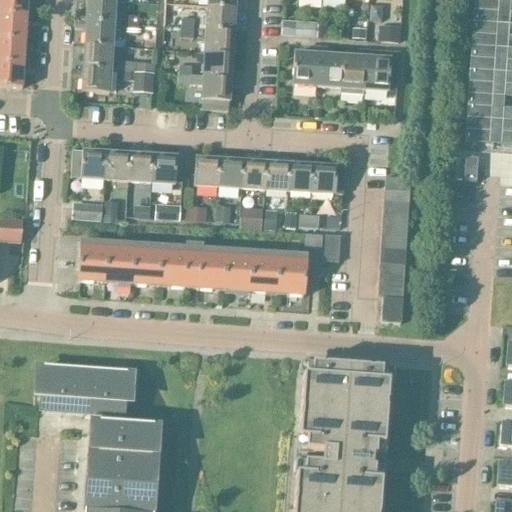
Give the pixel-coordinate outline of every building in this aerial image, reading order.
[(0,0),(0,16),(27,18),(28,0),(0,0)] [(208,0),(208,9),(235,11),(235,0),(208,0)] [(511,0),(473,0),(464,144),(511,147),(511,110),(502,110),(503,98),(511,98),(511,0)] [(87,2),(86,25),(114,27),(116,4),(87,2)] [(208,9),(206,33),(233,34),(235,11),(208,9)] [(0,16),(0,39),(25,41),(27,18),(0,16)] [(126,17),(125,27),(138,28),(138,18),(126,17)] [(180,21),(180,30),(193,31),(194,21),(180,21)] [(293,24),(293,38),(316,40),(317,25),(293,24)] [(86,25),(84,49),(113,50),(114,27),(86,25)] [(125,27),(124,36),(137,37),(138,28),(125,27)] [(378,29),(377,44),(397,46),(398,46),(399,46),(399,44),(400,30),(378,29)] [(193,41),(193,31),(180,30),(179,40),(193,41)] [(352,40),(364,41),(365,32),(352,31),(352,40)] [(206,33),(205,56),(232,57),(233,34),(206,33)] [(0,39),(0,62),(24,64),(25,41),(0,39)] [(295,53),(292,86),(317,88),(320,47),(310,47),(309,54),(295,53)] [(320,47),(317,88),(341,90),(343,56),(327,55),(327,48),(320,47)] [(84,49),(83,71),(112,72),(112,73),(124,73),(154,75),(154,66),(137,64),(112,63),(113,50),(84,49)] [(343,56),(341,90),(342,90),(342,94),(364,95),(367,51),(358,50),(357,57),(343,56)] [(367,51),(364,95),(365,95),(366,91),(389,93),(391,60),(375,59),(376,51),(367,51)] [(205,56),(203,78),(231,79),(232,57),(205,56)] [(0,62),(0,88),(22,90),(24,64),(0,62)] [(177,67),(177,76),(192,77),(192,68),(180,67),(177,67)] [(83,71),(81,95),(110,96),(112,73),(112,72),(83,71)] [(124,73),(124,82),(135,83),(134,94),(153,95),(155,75),(154,75),(124,73)] [(177,76),(176,87),(179,87),(200,89),(200,98),(202,98),(202,102),(202,111),(222,113),(228,113),(228,111),(229,104),(231,79),(203,78),(192,77),(177,76)] [(313,120),(313,121),(320,121),(321,110),(314,110),(313,120)] [(69,179),(79,180),(103,182),(105,155),(71,152),(69,179)] [(105,155),(103,182),(126,183),(128,160),(128,156),(105,155)] [(128,160),(126,183),(149,185),(151,160),(151,158),(128,156),(128,160)] [(151,160),(149,185),(174,186),(176,159),(151,158),(151,160)] [(464,159),(463,184),(475,185),(477,160),(464,159)] [(194,188),(217,190),(219,162),(195,161),(194,188)] [(219,162),(217,190),(240,191),(242,164),(219,162)] [(242,164),(240,191),(264,193),(266,165),(242,164)] [(266,165),(264,193),(288,194),(289,167),(266,165)] [(289,167),(288,194),(310,196),(312,168),(289,167)] [(312,168),(310,196),(342,198),(344,170),(312,168)] [(385,181),(384,192),(409,194),(409,182),(385,181)] [(384,192),(383,204),(408,206),(409,194),(384,192)] [(102,195),(101,208),(102,208),(111,208),(112,195),(102,195)] [(331,207),(339,208),(340,199),(332,198),(331,207)] [(383,204),(382,217),(407,218),(408,206),(383,204)] [(74,209),(73,222),(101,224),(102,208),(101,208),(84,206),(84,210),(74,209)] [(133,218),(133,221),(149,223),(149,219),(149,209),(134,208),(133,218)] [(205,225),(205,223),(206,211),(185,209),(184,224),(205,225)] [(154,220),(154,222),(178,224),(179,212),(162,211),(162,215),(154,215),(154,220)] [(262,227),(261,233),(274,233),(275,227),(276,214),(263,213),(262,227)] [(223,224),(223,226),(238,227),(238,216),(223,215),(223,224)] [(285,215),(284,228),(284,231),(295,232),(296,216),(285,215)] [(382,217),(382,229),(406,231),(407,218),(382,217)] [(239,218),(238,233),(260,234),(261,220),(239,218)] [(298,218),(298,229),(298,230),(308,231),(309,218),(298,218)] [(309,218),(308,231),(318,232),(319,219),(309,218)] [(0,221),(0,244),(20,245),(22,223),(0,221)] [(382,229),(381,241),(406,243),(406,231),(382,229)] [(381,241),(380,253),(405,255),(406,243),(381,241)] [(81,249),(78,283),(94,284),(94,278),(105,279),(107,251),(81,249)] [(107,251),(105,279),(116,280),(115,285),(131,286),(133,252),(107,251)] [(133,252),(131,286),(146,287),(147,282),(158,282),(160,254),(133,252)] [(380,253),(379,265),(404,266),(405,255),(380,253)] [(160,254),(158,282),(169,283),(169,289),(185,290),(185,288),(191,288),(193,256),(160,254)] [(193,256),(191,288),(196,288),(196,291),(212,292),(213,286),(224,287),(226,259),(193,256)] [(226,259),(224,287),(235,288),(235,293),(250,294),(252,260),(226,259)] [(252,260),(250,294),(265,296),(266,290),(277,291),(279,262),(252,260)] [(279,262),(277,291),(288,291),(288,297),(303,298),(306,264),(279,262)] [(379,265),(379,277),(404,278),(404,266),(379,265)] [(379,277),(378,289),(403,290),(404,278),(379,277)] [(377,301),(382,302),(402,303),(403,290),(378,289),(377,301)] [(382,302),(381,326),(400,328),(402,303),(382,302)] [(33,368),(31,400),(40,400),(39,408),(81,411),(123,414),(123,406),(132,407),(134,375),(125,374),(124,374),(118,374),(84,371),(73,370),(42,368),(33,368)] [(350,371),(341,370),(311,368),(310,379),(302,378),(298,440),(298,442),(305,442),(303,478),(295,477),(292,511),(380,511),(383,484),(375,483),(378,448),(386,448),(390,385),(383,385),(384,373),(381,373),(350,371)] [(502,386),(500,411),(508,411),(511,411),(511,385),(510,385),(506,385),(506,386),(502,386)] [(83,511),(151,511),(158,428),(145,427),(143,427),(122,426),(98,424),(90,423),(83,511)] [(499,426),(497,451),(505,451),(511,451),(511,425),(507,425),(503,425),(503,426),(499,426)] [(496,466),(495,491),(502,491),(511,491),(511,465),(504,465),(501,465),(500,466),(496,466)]
